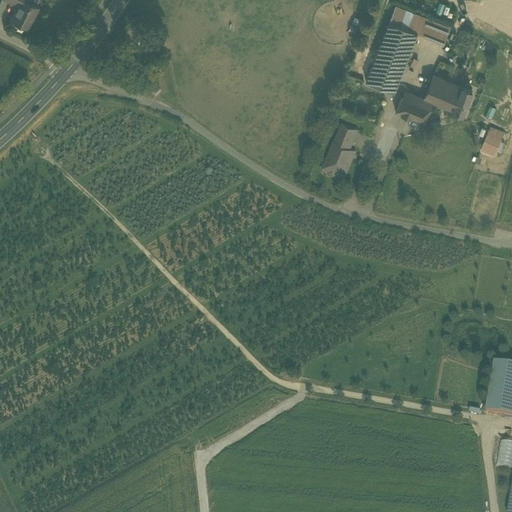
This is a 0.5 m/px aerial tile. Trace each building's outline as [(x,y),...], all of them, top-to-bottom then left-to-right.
[(11,20),(27,28),(38,7),(26,1),(24,0),(21,0),(19,5),(11,20)] [(511,0),(484,0),(478,12),(511,31),(511,0)] [(395,5),(389,22),(417,33),(443,45),(450,26),(444,24),(395,5)] [(511,31),(478,12),(473,21),(511,42),(511,31)] [(393,92),(417,33),(389,22),(365,81),(393,92)] [(452,110),(462,115),(471,90),(433,74),(429,83),(445,90),(439,105),(452,110)] [(421,104),(430,108),(432,102),(439,105),(445,90),(429,83),(421,104)] [(147,91),(154,95),(158,89),(151,85),(147,91)] [(395,110),(424,122),(430,108),(421,104),(401,95),(395,110)] [(337,140),(351,146),(356,134),(342,128),(337,140)] [(484,140),(497,146),(499,142),(501,138),(488,132),(486,136),(484,140)] [(335,177),(343,181),(352,161),(348,153),(351,146),(337,140),(334,146),(333,146),(325,166),(327,167),(329,171),(328,174),(329,176),(333,178),(335,177)] [(486,412),(511,415),(511,366),(495,363),(486,412)]
